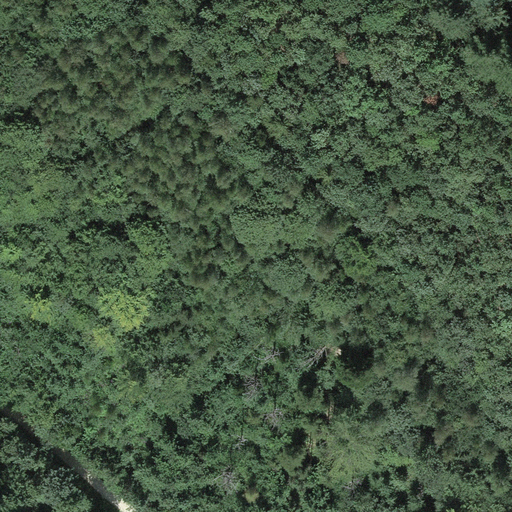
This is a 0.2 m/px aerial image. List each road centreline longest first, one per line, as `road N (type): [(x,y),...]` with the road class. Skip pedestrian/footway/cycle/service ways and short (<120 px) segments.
road 1 (track): [(511,445),(413,274),(183,41)]
road 2 (track): [(0,410),(124,511)]
